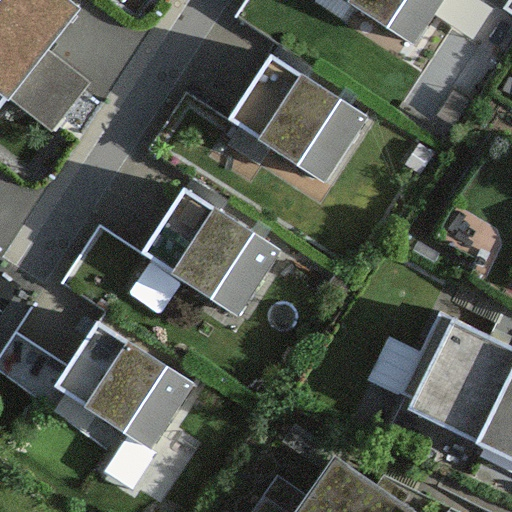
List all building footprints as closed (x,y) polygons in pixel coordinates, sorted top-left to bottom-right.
[(0,107),(6,100),(49,134),(86,86),(42,51),(74,9),(61,0),(3,0),(0,4),(0,107)] [(441,0),(331,0),(410,49),(441,0)] [(366,117),(266,55),(224,122),(324,184),(366,117)] [(276,255),(176,193),(134,259),(234,322),(276,255)] [(190,386),(90,324),(48,391),(148,453),(190,386)] [(511,468),(511,353),(450,324),(405,417),(511,468)] [(399,511),(323,459),(285,511),(399,511)]
